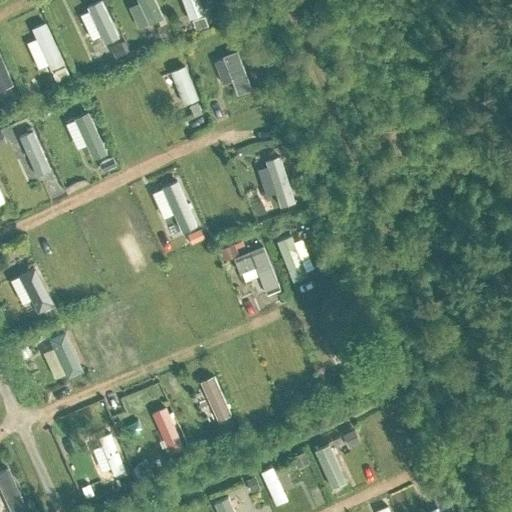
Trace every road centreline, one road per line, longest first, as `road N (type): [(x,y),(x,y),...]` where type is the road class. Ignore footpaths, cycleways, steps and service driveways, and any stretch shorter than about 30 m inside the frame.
road 1 (track): [(288,0),(507,511)]
road 2 (track): [(285,306),(0,430)]
road 3 (track): [(225,126),(0,233)]
road 4 (track): [(0,380),(61,511)]
